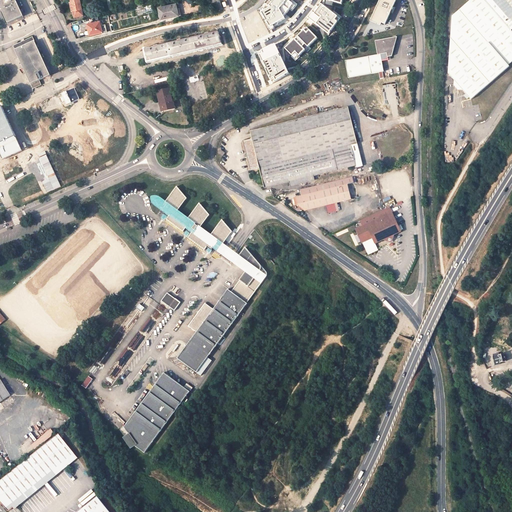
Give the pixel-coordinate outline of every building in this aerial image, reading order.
[(0,0),(0,5),(8,23),(23,16),(15,0),(0,0)] [(70,0),(71,1),(73,10),(74,16),(83,14),(79,0),(70,0)] [(220,0),(212,0),(217,10),(223,8),(220,0)] [(380,0),(372,19),(386,25),(394,6),(391,0),(380,0)] [(458,91),(464,91),(471,100),(510,67),(508,65),(511,62),(511,32),(511,31),(483,0),(471,0),(453,17),(448,73),(455,81),(453,86),(458,91)] [(511,0),(483,0),(511,31),(511,29),(511,0)] [(176,3),(159,7),(161,18),(178,14),(176,3)] [(142,9),(145,8),(145,5),(144,5),(136,7),(138,14),(143,12),(142,9)] [(88,23),(90,33),(102,31),(99,21),(88,23)] [(145,49),(148,62),(160,59),(162,58),(184,53),(186,52),(210,47),(212,46),(222,44),(219,32),(209,34),(209,33),(205,34),(206,35),(181,41),(181,40),(177,41),(178,42),(159,46),(159,45),(155,46),(155,47),(145,49)] [(41,85),(39,80),(50,75),(33,37),(13,46),(31,84),(33,88),(41,85)] [(378,55),(368,57),(372,74),(384,72),(381,55),(387,54),(388,58),(392,57),(397,37),(375,41),(378,55)] [(372,74),(368,57),(345,61),(348,79),(372,74)] [(170,89),(158,92),(160,102),(162,101),(163,108),(167,108),(167,110),(173,108),(172,103),(173,102),(170,89)] [(0,148),(18,140),(2,106),(0,106),(0,148)] [(252,138),(243,140),(251,170),(260,168),(265,187),(289,181),(290,186),(309,181),(315,179),(313,175),(356,164),(351,145),(357,144),(348,107),(251,131),(252,138)] [(38,144),(38,145),(37,143),(33,145),(34,147),(27,149),(26,148),(23,149),(24,151),(23,151),(30,168),(46,161),(38,144)] [(357,167),(363,166),(357,144),(351,145),(356,164),(357,167)] [(326,205),(335,203),(349,199),(345,185),(354,183),(353,177),(300,190),(301,196),(296,197),(297,204),(305,210),(326,205)] [(181,209),(190,196),(183,188),(182,187),(181,187),(180,187),(179,187),(178,187),(168,200),(166,203),(165,203),(164,203),(163,204),(163,205),(164,206),(166,207),(170,210),(168,214),(167,215),(184,228),(187,223),(190,225),(194,228),(192,230),(189,235),(206,247),(207,246),(209,243),(215,247),(216,245),(220,247),(221,247),(222,246),(222,245),(221,245),(221,244),(220,244),(225,238),(228,239),(231,235),(229,232),(232,228),(226,220),(225,219),(223,219),(222,218),(221,219),(220,220),(219,220),(211,231),(202,224),(210,212),(204,204),(203,203),(202,203),(201,203),(200,204),(199,204),(190,216),(181,209)] [(161,204),(164,206),(163,205),(163,204),(164,203),(165,203),(166,203),(168,200),(165,197),(159,198),(161,204)] [(328,213),(337,211),(335,203),(326,205),(328,213)] [(390,207),(379,212),(383,221),(395,216),(390,207)] [(395,234),(401,231),(395,216),(383,221),(379,212),(360,221),(363,227),(357,229),(363,243),(373,238),(376,243),(382,240),(395,234)] [(395,234),(382,240),(392,243),(395,234)] [(373,238),(363,243),(368,254),(378,249),(373,238)] [(244,243),(241,248),(239,246),(238,247),(241,249),(233,261),(244,268),(230,289),(227,287),(214,306),(206,301),(189,324),(197,330),(177,357),(198,371),(247,302),(247,301),(267,273),(244,243)] [(493,361),(499,360),(499,362),(507,361),(505,353),(499,355),(498,352),(495,353),(495,355),(493,356),(492,356),(493,361)] [(198,371),(177,357),(173,363),(194,377),(198,371)] [(194,377),(173,363),(166,373),(187,387),(194,377)] [(187,387),(166,373),(135,417),(136,425),(138,425),(141,443),(139,444),(138,446),(149,453),(192,391),(187,387)] [(89,376),(82,385),(87,388),(93,379),(89,376)] [(0,379),(0,378),(0,396),(2,400),(10,395),(0,379)] [(138,425),(136,425),(130,426),(133,445),(139,444),(141,443),(138,425)] [(36,450),(55,435),(51,430),(32,445),(36,450)] [(8,511),(13,508),(11,504),(74,454),(59,435),(0,481),(0,502),(7,511),(8,511)] [(74,454),(11,504),(13,508),(14,509),(78,458),(74,454)] [(110,511),(98,496),(77,511),(110,511)]
